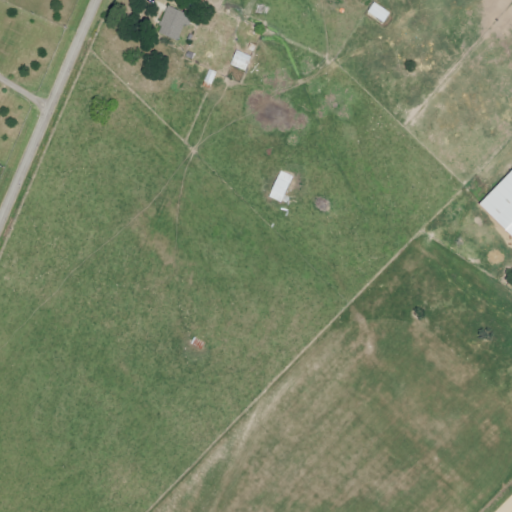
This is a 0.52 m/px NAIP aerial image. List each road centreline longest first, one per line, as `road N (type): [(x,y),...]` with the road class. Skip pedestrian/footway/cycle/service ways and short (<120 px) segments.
road 1 (residential): [(0,224),(97,0)]
road 2 (residential): [(418,0),(511,86)]
